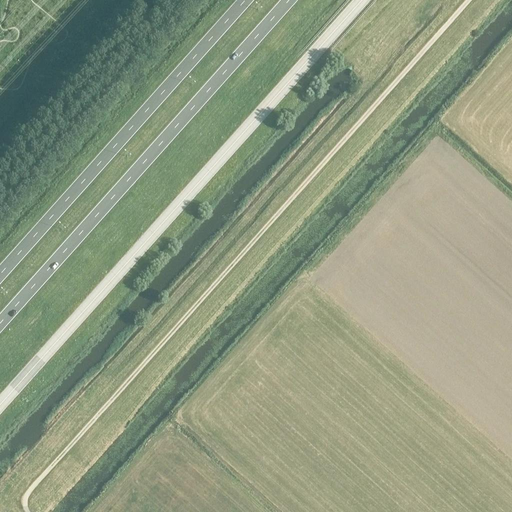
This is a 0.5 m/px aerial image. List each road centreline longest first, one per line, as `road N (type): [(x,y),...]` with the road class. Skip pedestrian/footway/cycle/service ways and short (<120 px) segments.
road 1 (trunk): [(0,323),(289,0)]
road 2 (trunk): [(246,0),(0,274)]
